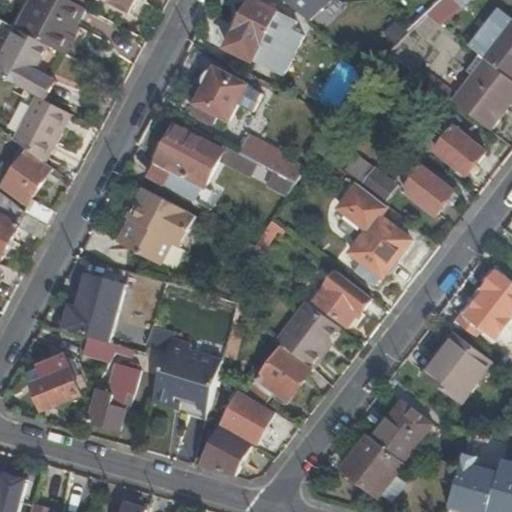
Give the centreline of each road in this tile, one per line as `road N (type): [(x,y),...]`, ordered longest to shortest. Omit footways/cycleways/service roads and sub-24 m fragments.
road 1 (residential): [(188,0),(0,374)]
road 2 (residential): [(275,508),(511,192)]
road 3 (residential): [(0,426),(275,508)]
